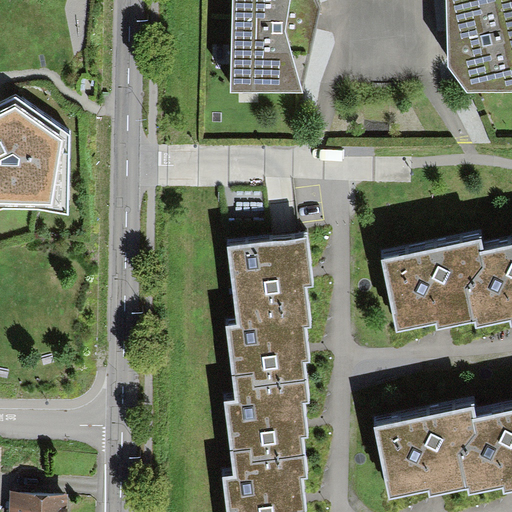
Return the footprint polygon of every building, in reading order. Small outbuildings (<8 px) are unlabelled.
[(234,0),(232,81),(304,80),(315,28),(318,16),(320,7),(317,0),(234,0)] [(511,0),(449,0),(448,31),(448,37),(448,47),(468,73),(511,72),(511,0)] [(72,131),(14,87),(0,94),(0,209),(1,209),(70,214),(72,131)] [(302,511),(300,498),(305,497),(301,464),(307,463),(302,423),(307,422),(303,388),(309,388),(303,348),(309,348),(304,313),(310,312),(304,272),(312,271),(306,224),(270,229),(230,235),(240,312),(227,314),(237,388),(226,390),(236,464),(224,465),(230,511),(302,511)] [(479,228),(383,246),(397,322),(435,315),(436,319),(454,315),(473,312),(474,319),(511,312),(511,315),(511,314),(511,235),(481,241),(479,228)] [(471,388),(376,407),(393,491),(504,469),(507,483),(511,481),(511,400),(475,408),(471,388)] [(61,511),(61,482),(12,482),(12,511),(61,511)]
